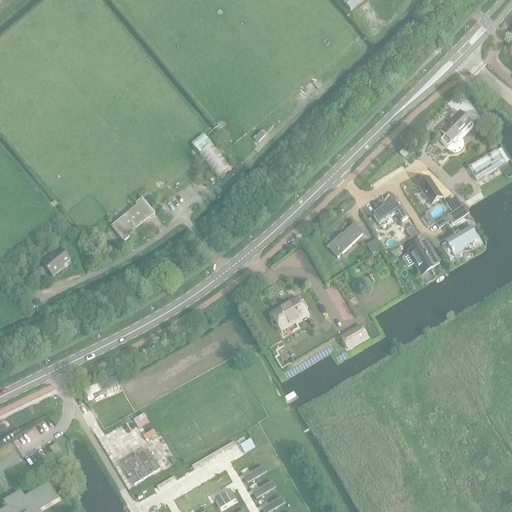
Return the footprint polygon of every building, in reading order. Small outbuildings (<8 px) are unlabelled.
[(341,0),(351,12),(364,0),(341,0)] [(377,0),(375,3),(388,18),(396,11),(395,9),(405,0),(377,0)] [(440,141),(446,148),(470,124),(458,113),(439,132),(444,137),(440,141)] [(262,132),(254,139),(258,143),(266,136),(262,132)] [(203,135),(192,145),(200,155),(212,145),(203,135)] [(200,155),(198,157),(217,180),(232,168),(212,145),(200,155)] [(403,150),(399,154),(404,159),(407,155),(403,150)] [(496,150),(468,167),(476,181),(505,164),(496,150)] [(429,180),(419,187),(431,206),(442,198),(429,180)] [(149,220),(155,215),(142,199),(136,204),(137,206),(112,227),(124,242),(134,234),(133,232),(148,219),(149,220)] [(396,201),(373,216),(380,226),(397,215),(402,223),(408,219),(396,201)] [(459,202),(449,209),(452,213),(460,209),(462,208),(460,204),(459,202)] [(452,213),(435,224),(438,230),(451,222),(452,224),(451,224),(452,226),(453,225),(452,225),(465,217),(460,209),(452,213)] [(430,220),(425,224),(428,228),(433,225),(430,220)] [(338,259),(362,236),(353,226),(338,240),(337,239),(327,248),(338,259)] [(413,226),(405,231),(411,239),(418,234),(413,226)] [(470,249),(479,244),(471,229),(459,236),(458,234),(458,235),(459,236),(455,238),(455,237),(454,238),(455,238),(441,246),(450,261),(461,254),(466,248),(470,249)] [(409,254),(408,255),(412,263),(414,262),(422,276),(431,271),(431,272),(432,272),(431,270),(439,266),(438,263),(441,261),(432,246),(429,248),(426,242),(408,253),(409,254)] [(60,249),(43,264),(53,276),(62,269),(61,268),(70,261),(60,249)] [(295,324),(308,317),(297,299),(286,306),(287,308),(272,317),(280,330),(293,322),(295,324)] [(360,327),(341,338),(348,350),(367,339),(360,327)] [(115,376),(89,388),(92,396),(93,396),(119,384),(115,376)] [(250,440),(240,446),(243,450),(253,444),(250,440)] [(245,454),(255,448),(253,444),(243,450),(245,454)] [(50,449),(58,462),(65,458),(57,445),(50,449)] [(263,467),(244,478),(247,484),(267,473),(263,467)] [(272,483),(253,494),(256,500),(276,489),(272,483)] [(38,511),(37,511),(57,499),(49,486),(24,501),(21,497),(8,504),(11,509),(5,511),(38,511)] [(230,490),(214,499),(220,509),(236,500),(230,490)] [(281,498),(262,509),(263,511),(271,511),(285,504),(281,498)]
